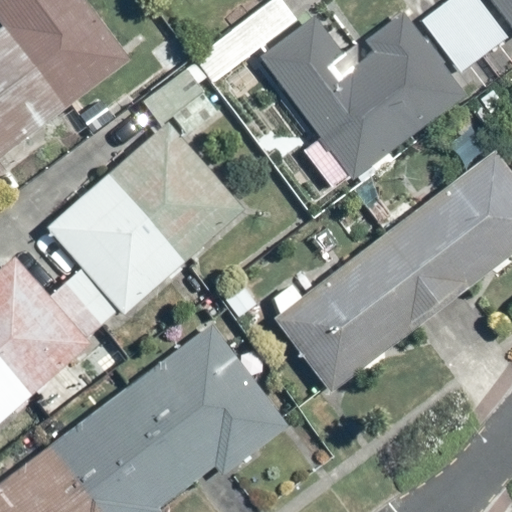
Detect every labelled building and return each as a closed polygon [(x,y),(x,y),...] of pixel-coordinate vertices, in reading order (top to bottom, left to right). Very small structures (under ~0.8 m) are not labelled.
[(0,0),(0,172),(3,171),(0,167),(0,154),(126,61),(80,0),(0,0)] [(511,0),(485,0),(511,33),(511,0)] [(312,15),(255,58),(349,180),(460,96),(400,17),(366,42),(373,52),(334,82),(325,70),(343,56),(312,15)] [(164,124),(44,230),(121,316),(241,210),(164,124)] [(511,177),(492,151),(269,320),(326,394),(511,253),(511,177)] [(13,256),(0,266),(0,423),(91,345),(13,256)] [(208,325),(0,479),(0,511),(159,511),(157,508),(212,468),(221,480),(287,430),(208,325)]
